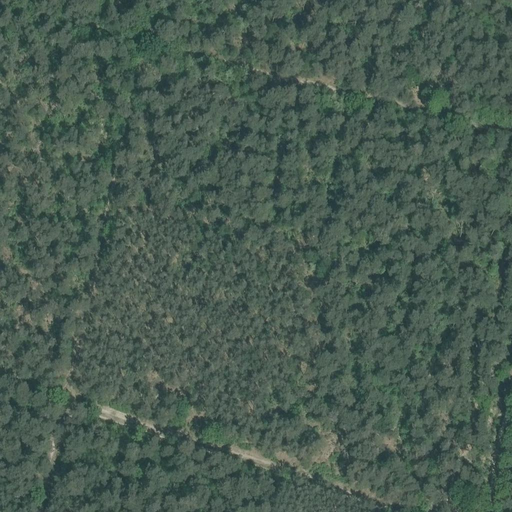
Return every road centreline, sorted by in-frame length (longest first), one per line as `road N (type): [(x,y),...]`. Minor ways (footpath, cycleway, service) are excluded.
road 1 (unknown): [(44,379),(478,511)]
road 2 (track): [(61,398),(81,397),(402,511)]
road 3 (track): [(43,511),(69,402),(61,398)]
